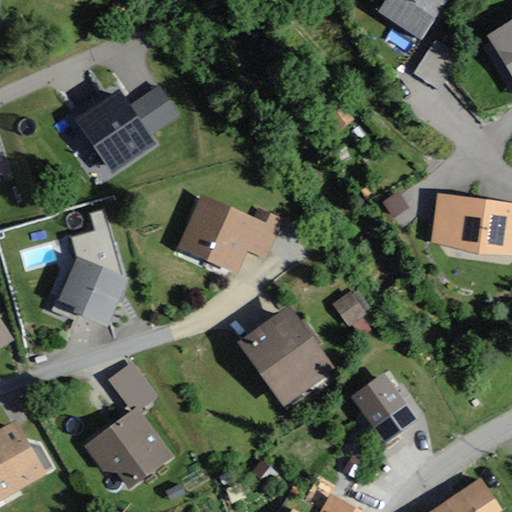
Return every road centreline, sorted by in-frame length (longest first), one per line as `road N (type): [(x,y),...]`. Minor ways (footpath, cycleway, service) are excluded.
road 1 (residential): [(0,391),(197,324),(248,293)]
road 2 (track): [(444,156),(402,135),(275,0)]
road 3 (residential): [(511,424),(450,460),(397,511)]
